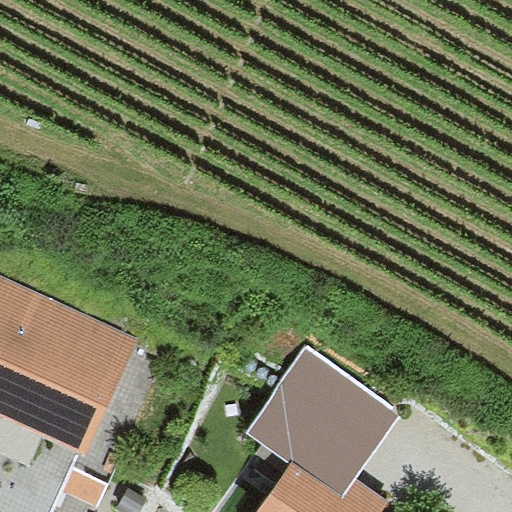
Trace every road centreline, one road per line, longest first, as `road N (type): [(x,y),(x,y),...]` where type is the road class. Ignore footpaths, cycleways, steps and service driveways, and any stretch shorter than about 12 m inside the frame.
road 1 (track): [(511,374),(299,256),(0,136)]
road 2 (residential): [(511,508),(381,435)]
